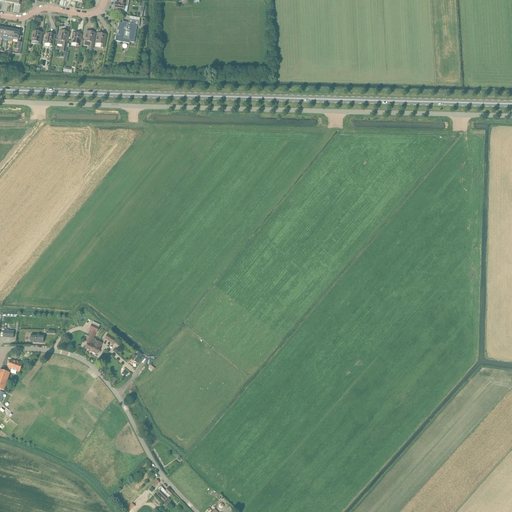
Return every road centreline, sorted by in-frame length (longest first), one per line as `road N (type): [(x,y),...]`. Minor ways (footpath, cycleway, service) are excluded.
road 1 (unclassified): [(511,114),(0,100)]
road 2 (primary): [(511,104),(0,90)]
road 3 (tertiary): [(195,511),(153,464),(92,367),(53,351),(0,349)]
